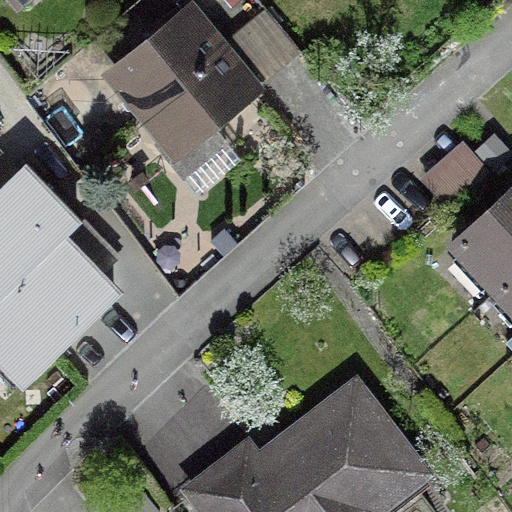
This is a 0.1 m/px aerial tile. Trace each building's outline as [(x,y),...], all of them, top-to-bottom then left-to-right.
[(207,127),(249,93),(186,16),(112,76),(162,137),(151,146),(179,180),(222,145),(207,127)] [(450,175),(464,191),(485,172),(471,157),(450,175)] [(85,228),(28,172),(0,199),(0,313),(70,244),(85,228)] [(511,189),(452,245),(494,290),(511,272),(511,189)] [(126,301),(70,244),(0,313),(0,367),(30,397),(126,301)] [(511,272),(494,290),(511,309),(511,272)] [(368,511),(417,475),(351,389),(253,464),(242,450),(188,492),(203,511),(266,511),(272,508),(275,511),(368,511)]
